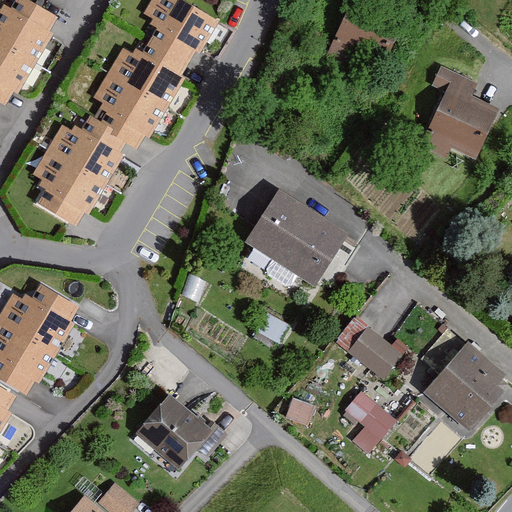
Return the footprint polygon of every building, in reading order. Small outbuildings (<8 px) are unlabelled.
[(221,25),(180,0),(151,0),(140,19),(149,24),(147,29),(161,37),(154,47),(171,58),(189,68),(195,58),(200,61),(221,25)] [(361,50),(386,61),(404,19),(374,6),(376,0),(350,0),(331,46),(358,58),(361,50)] [(0,111),(7,100),(13,103),(49,44),(43,41),(51,28),(10,3),(2,17),(0,15),(0,111)] [(130,59),(122,54),(95,98),(105,104),(96,119),(114,130),(111,134),(124,142),(136,149),(144,141),(150,144),(186,85),(181,82),(189,68),(171,58),(154,47),(147,43),(139,57),(133,54),(130,59)] [(454,138),(480,150),(499,111),(486,105),(469,96),(477,80),(446,66),(440,79),(450,83),(425,135),(450,147),(454,138)] [(72,131),(61,125),(32,175),(43,181),(40,185),(47,189),(39,203),(74,224),(78,217),(82,211),(87,213),(122,154),(118,151),(121,146),(124,142),(111,134),(114,130),(96,119),(91,116),(82,130),(75,126),(72,131)] [(349,235),(279,190),(246,243),(315,287),(349,235)] [(18,299),(10,294),(0,310),(0,378),(25,393),(28,387),(33,380),(38,383),(74,324),(69,321),(73,314),(77,307),(35,283),(27,296),(22,293),(18,299)] [(348,352),(384,381),(404,356),(368,327),(348,352)] [(506,376),(468,344),(427,394),(474,432),(505,394),(496,387),(506,376)] [(0,436),(13,414),(8,411),(12,403),(16,397),(0,387),(0,436)] [(361,392),(345,411),(365,427),(354,441),(369,454),(396,421),(361,392)] [(170,396),(137,434),(180,471),(198,449),(208,458),(228,435),(213,422),(207,428),(181,405),(170,396)] [(96,506),(102,511),(134,511),(140,504),(115,483),(96,506)] [(84,496),(70,511),(102,511),(96,506),(84,496)]
